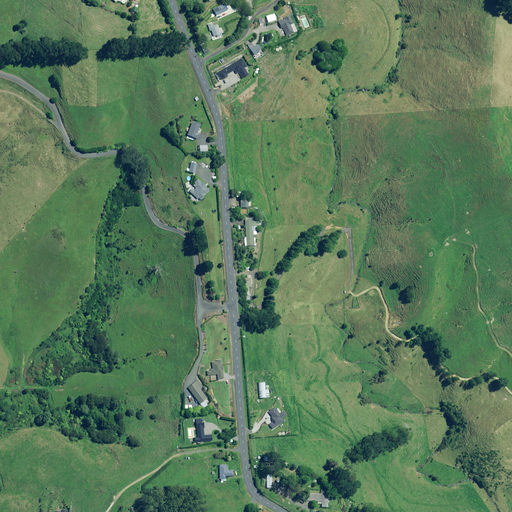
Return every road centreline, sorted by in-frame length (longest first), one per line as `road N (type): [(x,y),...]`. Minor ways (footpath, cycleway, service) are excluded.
road 1 (unclassified): [(280,511),(258,496),(245,466),(220,133),(171,0)]
road 2 (unknown): [(233,309),(198,306),(188,240),(149,217),(131,150),(73,156),(48,102),(0,73)]
